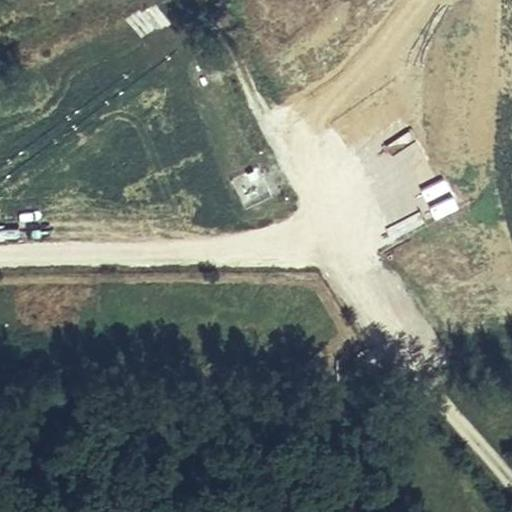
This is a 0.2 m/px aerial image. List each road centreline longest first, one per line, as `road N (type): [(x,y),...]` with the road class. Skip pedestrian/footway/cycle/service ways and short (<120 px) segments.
road 1 (unclassified): [(221,41),(429,390),(511,484)]
road 2 (track): [(363,288),(407,282),(454,347),(511,352)]
